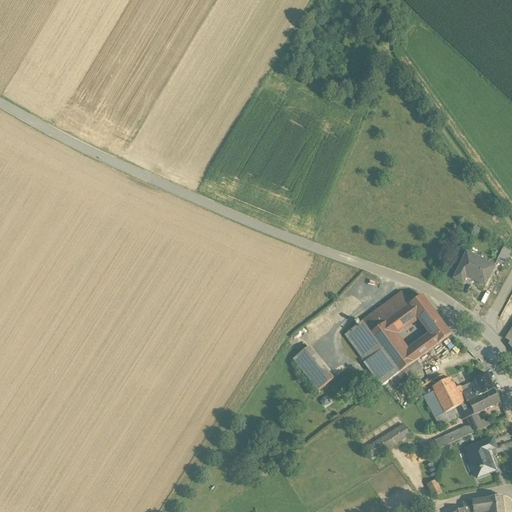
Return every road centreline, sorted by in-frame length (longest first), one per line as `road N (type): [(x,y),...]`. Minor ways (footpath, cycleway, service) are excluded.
road 1 (unclassified): [(0,103),(227,212)]
road 2 (track): [(399,51),(511,206)]
road 3 (unclassified): [(360,264),(227,212)]
road 4 (residential): [(485,329),(434,293),(360,264)]
